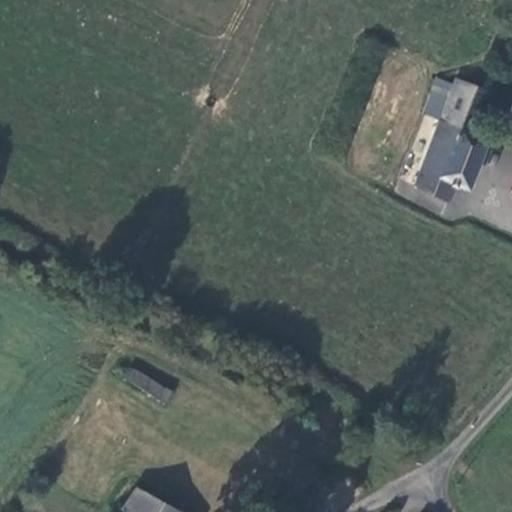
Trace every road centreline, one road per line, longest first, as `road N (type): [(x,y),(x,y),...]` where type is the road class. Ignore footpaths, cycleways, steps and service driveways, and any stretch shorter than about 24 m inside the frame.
road 1 (track): [(0,249),(368,433),(428,481)]
road 2 (unclassified): [(428,481),(511,394)]
